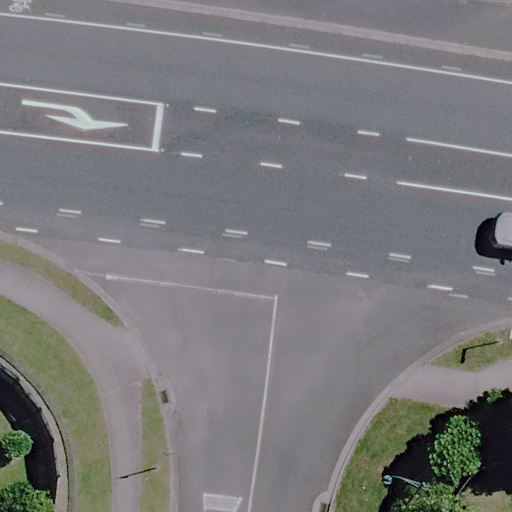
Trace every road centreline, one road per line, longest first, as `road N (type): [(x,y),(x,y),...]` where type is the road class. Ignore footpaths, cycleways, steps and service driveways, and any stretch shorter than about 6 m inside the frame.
road 1 (residential): [(249,511),(285,169)]
road 2 (secondary): [(285,169),(0,131)]
road 3 (secondary): [(511,178),(445,165),(285,169)]
